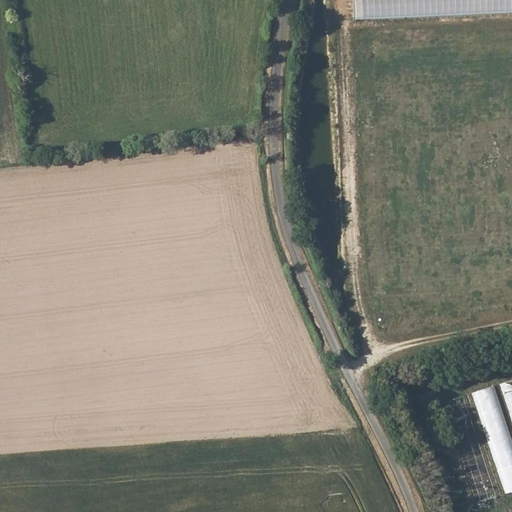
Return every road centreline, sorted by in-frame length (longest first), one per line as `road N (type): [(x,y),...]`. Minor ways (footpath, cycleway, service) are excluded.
road 1 (unclassified): [(414,511),(391,445),(319,315),(285,231),(271,111),(285,0)]
road 2 (track): [(312,0),(300,66),(299,183),(368,364),(357,384)]
